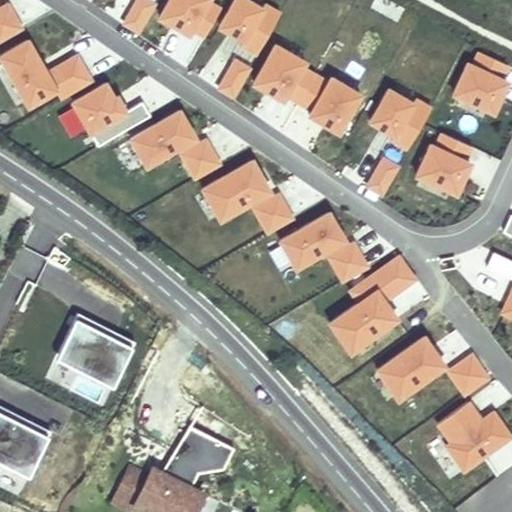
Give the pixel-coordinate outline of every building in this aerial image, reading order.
[(136,0),(124,23),(137,31),(153,3),(148,0),(136,0)] [(191,29),(204,36),(220,9),(207,1),(207,0),(168,0),(158,17),(188,34),(191,29)] [(242,40),(240,45),(256,54),(280,14),(264,5),(262,8),(247,0),(234,0),(219,27),(242,40)] [(0,7),(0,38),(20,27),(7,4),(0,7)] [(59,97),(90,80),(76,55),(45,72),(27,39),(0,53),(0,58),(25,104),(54,89),(59,97)] [(285,95),(298,102),(314,74),(301,67),(304,62),(275,45),(253,83),(282,100),(285,95)] [(93,80),(104,74),(91,50),(80,55),(93,80)] [(502,79),(508,65),(479,52),(473,65),(467,63),(453,95),(492,112),(506,81),(502,79)] [(218,88),(232,96),(248,68),(234,60),(218,88)] [(314,74),(298,102),(311,110),(308,115),(338,132),(360,94),(330,77),(327,82),(314,74)] [(149,115),(141,101),(125,110),(116,95),(113,97),(105,82),(72,101),(97,145),(149,115)] [(388,88),(369,121),(393,135),(390,139),(406,148),(430,108),(414,99),(412,102),(388,88)] [(130,138),(146,165),(194,137),(178,110),(130,138)] [(464,160),(470,146),(442,133),(435,147),(430,144),(415,175),(455,193),(469,162),(464,160)] [(181,153),(195,176),(218,163),(205,140),(181,153)] [(383,158),(367,186),(380,194),(396,166),(383,158)] [(269,190),(251,160),(202,188),(219,219),(269,190)] [(268,231),(291,217),(278,194),(254,208),(268,231)] [(344,239),(328,212),(279,240),(294,268),(344,239)] [(511,214),(509,213),(501,231),(511,235),(511,214)] [(342,280),(366,266),(353,243),(329,257),(342,280)] [(511,273),(511,260),(492,251),(485,266),(510,277),(511,273)] [(349,289),(357,301),(329,320),(349,350),(396,317),(383,299),(413,279),(398,256),(349,289)] [(511,285),(500,311),(511,315),(511,285)] [(37,335),(45,304),(29,300),(21,331),(37,335)] [(101,330),(103,326),(77,313),(58,350),(115,379),(132,346),(101,330)] [(103,326),(101,330),(132,346),(134,341),(103,326)] [(443,364),(423,335),(376,368),(397,397),(443,364)] [(58,350),(55,357),(112,385),(115,379),(58,350)] [(447,370),(463,392),(486,376),(470,353),(447,370)] [(461,468),(509,434),(492,410),(480,418),(467,400),(436,421),(450,440),(444,444),(461,468)] [(0,405),(0,411),(22,422),(24,418),(0,405)] [(0,411),(0,452),(31,468),(50,431),(24,418),(22,422),(0,411)] [(121,511),(133,511),(134,510),(138,511),(189,511),(201,490),(190,484),(196,473),(221,470),(232,448),(187,425),(159,468),(147,461),(142,471),(127,463),(105,503),(121,511)] [(0,452),(0,461),(28,475),(31,468),(0,452)]
